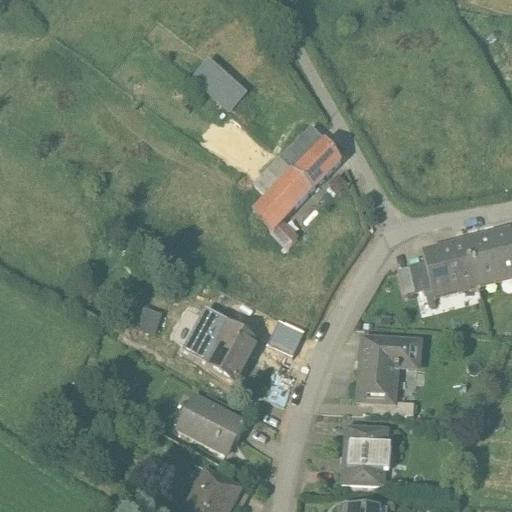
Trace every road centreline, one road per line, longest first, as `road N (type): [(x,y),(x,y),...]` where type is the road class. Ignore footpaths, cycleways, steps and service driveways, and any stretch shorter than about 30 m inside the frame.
road 1 (residential): [(281,511),(295,427),(320,352),(379,251),(402,236)]
road 2 (residential): [(259,0),(402,236)]
road 3 (track): [(139,511),(37,447)]
